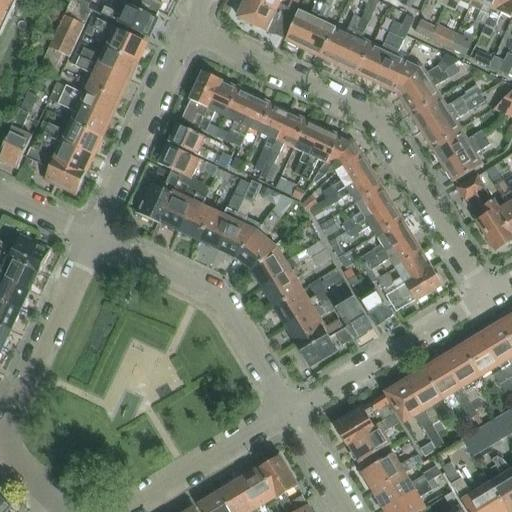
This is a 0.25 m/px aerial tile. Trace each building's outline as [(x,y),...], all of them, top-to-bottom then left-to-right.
[(0,0),(0,27),(13,0),(0,0)] [(92,2),(87,0),(77,0),(75,3),(88,10),(92,2)] [(142,0),(141,4),(149,8),(148,9),(157,14),(161,6),(152,1),(152,0),(142,0)] [(237,19),(266,33),(281,40),(290,21),(246,0),(244,5),(242,4),(236,17),(238,18),(237,19)] [(246,0),(290,21),(294,12),(287,9),(279,5),(281,0),(246,0)] [(286,42),(285,43),(298,50),(299,48),(304,50),(325,4),(317,0),(311,15),(300,10),(289,32),(285,41),(286,42)] [(296,0),(291,0),(287,9),(294,12),(299,1),(296,0)] [(369,0),(367,5),(360,20),(361,20),(369,24),(373,13),(378,2),(373,0),(369,0)] [(402,0),(401,3),(408,7),(411,8),(414,0),(402,0)] [(438,0),(437,4),(446,8),(449,0),(438,0)] [(449,0),(446,8),(455,13),(461,1),(471,6),(473,0),(449,0)] [(473,0),(471,6),(481,11),(475,22),(477,22),(484,26),(496,0),(473,0)] [(511,0),(496,0),(484,26),(493,30),(501,14),(511,19),(511,17),(511,0)] [(49,49),(62,55),(69,58),(91,11),(88,10),(75,3),(71,1),(49,49)] [(325,4),(304,50),(308,52),(307,54),(321,60),(336,26),(326,22),(333,7),(325,4)] [(157,20),(125,5),(121,15),(105,8),(101,15),(147,37),(149,33),(151,34),(157,20)] [(402,25),(396,37),(404,40),(406,37),(414,19),(406,15),(402,25)] [(336,26),(321,60),(334,66),(335,64),(339,66),(361,20),(360,20),(353,16),(347,31),(336,26)] [(87,27),(85,33),(91,36),(94,30),(98,20),(92,17),(87,27)] [(98,20),(94,30),(110,38),(105,48),(137,63),(144,49),(142,48),(144,44),(145,45),(146,43),(98,20)] [(361,20),(339,66),(344,69),(343,71),(356,77),(372,43),(362,39),(369,24),(361,20)] [(420,21),(414,34),(430,41),(436,28),(421,21),(420,21)] [(394,22),(389,33),(396,37),(402,25),(394,22)] [(436,28),(430,41),(450,50),(456,37),(457,34),(437,25),(436,28)] [(485,28),(483,33),(491,37),(493,32),(485,28)] [(372,43),(356,77),(370,82),(370,80),(375,83),(396,37),(389,33),(382,48),(372,43)] [(396,37),(375,83),(380,85),(379,87),(391,92),(392,90),(393,91),(408,60),(398,55),(404,40),(396,37)] [(456,37),(450,50),(465,58),(466,56),(471,44),(456,37)] [(79,46),(74,56),(79,59),(84,49),(79,46)] [(84,49),(79,59),(126,81),(128,77),(130,78),(137,63),(105,48),(101,57),(84,49)] [(62,55),(49,49),(39,71),(52,77),(62,55)] [(474,60),(473,61),(482,65),(488,68),(493,59),(478,51),(474,60)] [(493,59),(488,68),(507,78),(507,77),(511,68),(511,67),(511,56),(507,54),(503,62),(493,57),(493,59)] [(437,66),(437,67),(441,74),(444,72),(444,71),(454,64),(455,64),(459,62),(459,61),(446,55),(445,56),(437,66)] [(74,56),(70,65),(75,68),(79,59),(74,56)] [(79,59),(75,68),(92,75),(88,86),(120,101),(126,86),(125,85),(126,81),(79,59)] [(392,90),(391,92),(398,95),(399,94),(402,98),(441,74),(437,67),(426,74),(422,66),(408,60),(393,91),(392,90)] [(454,64),(444,71),(444,72),(449,79),(459,73),(454,64)] [(182,121),(181,122),(182,122),(198,129),(220,84),(221,82),(215,80),(216,78),(204,72),(203,74),(190,102),(188,107),(182,121)] [(441,74),(402,98),(405,103),(403,104),(410,116),(441,97),(435,88),(449,79),(444,72),(441,74)] [(57,83),(53,92),(62,96),(66,87),(65,88),(57,83)] [(220,84),(198,129),(206,133),(210,126),(215,113),(224,117),(237,89),(226,84),(225,86),(220,84)] [(66,87),(62,96),(109,119),(111,114),(113,116),(120,101),(88,86),(84,94),(66,87)] [(466,95),(461,98),(465,105),(477,98),(479,97),(482,95),(477,86),(465,93),(466,95)] [(237,89),(224,117),(234,122),(229,135),(226,142),(233,145),(254,99),(249,97),(250,95),(237,89)] [(511,91),(493,111),(511,119),(511,91)] [(50,95),(48,100),(48,101),(58,105),(62,96),(53,92),(52,92),(50,95)] [(29,93),(20,111),(29,115),(38,97),(29,93)] [(62,96),(58,105),(75,113),(70,123),(102,138),(109,123),(107,123),(109,119),(62,96)] [(441,97),(410,116),(418,128),(420,127),(422,132),(465,105),(461,98),(447,107),(441,97)] [(477,98),(465,105),(469,112),(483,104),(479,97),(477,98)] [(254,99),(233,145),(240,148),(249,129),(259,133),(271,105),(260,100),(259,102),(254,99)] [(269,138),(255,168),(262,172),(267,161),(288,115),(283,113),(284,111),(271,105),(259,133),(269,138)] [(465,105),(422,132),(425,136),(423,137),(431,149),(462,130),(456,120),(469,112),(465,105)] [(0,158),(3,160),(2,162),(17,169),(22,158),(32,137),(21,132),(29,115),(20,111),(1,150),(0,153),(0,158)] [(288,115),(267,161),(274,165),(283,145),(293,149),(306,122),(294,116),(293,118),(288,115)] [(44,122),(40,131),(45,133),(49,125),(44,122)] [(306,122),(293,149),(303,154),(294,174),(301,177),(322,131),(317,129),(318,127),(306,122)] [(49,125),(45,133),(92,156),(94,152),(95,152),(102,138),(70,123),(66,133),(49,125)] [(202,148),(206,139),(179,126),(178,127),(177,126),(171,137),(173,138),(171,143),(217,165),(221,157),(202,148)] [(210,126),(206,133),(215,137),(218,130),(210,126)] [(218,130),(215,137),(216,138),(225,142),(226,142),(229,135),(220,130),(218,130)] [(462,130),(431,149),(439,162),(440,161),(443,165),(486,138),(481,131),(468,140),(462,130)] [(40,131),(36,140),(41,142),(45,133),(40,131)] [(322,131),(301,177),(309,181),(318,161),(324,164),(330,158),(340,140),(341,138),(329,132),(328,134),(322,131)] [(45,133),(41,142),(58,150),(53,160),(85,175),(91,161),(90,160),(92,156),(45,133)] [(486,138),(443,165),(446,169),(444,170),(452,182),(453,181),(454,182),(462,177),(482,164),(476,154),(490,145),(486,139),(486,138)] [(324,164),(314,181),(316,184),(325,176),(331,168),(331,167),(332,168),(336,175),(339,172),(362,157),(354,144),(352,143),(351,145),(340,140),(330,158),(324,164)] [(165,151),(159,163),(161,164),(160,166),(171,171),(182,176),(192,180),(192,179),(196,171),(213,178),(217,169),(178,151),(169,146),(167,152),(165,151)] [(85,175),(53,160),(30,149),(26,158),(49,169),(45,179),(43,178),(42,180),(77,197),(84,181),(82,180),(85,175)] [(221,157),(217,165),(226,169),(231,158),(222,154),(221,157)] [(341,182),(323,193),(327,200),(370,173),(367,169),(369,168),(362,157),(339,172),(336,175),(341,182)] [(236,159),(232,168),(241,172),(245,164),(236,159)] [(263,172),(261,175),(269,179),(275,165),(274,165),(267,161),(262,172),(263,172)] [(498,164),(495,167),(504,181),(511,176),(511,175),(507,167),(502,170),(498,164)] [(495,167),(486,172),(495,187),(504,181),(495,167)] [(159,170),(157,174),(168,179),(170,174),(168,172),(159,169),(158,170),(159,170)] [(217,169),(213,178),(216,180),(216,181),(221,185),(225,186),(226,186),(229,180),(231,175),(224,172),(217,169)] [(150,183),(135,215),(152,223),(153,221),(158,224),(172,194),(173,192),(175,192),(179,182),(182,176),(171,171),(170,174),(168,179),(163,189),(152,184),(150,183)] [(370,173),(327,200),(331,207),(349,195),(355,205),(382,189),(375,178),(374,179),(370,173)] [(158,224),(157,226),(160,227),(162,223),(174,229),(175,227),(180,230),(201,183),(192,179),(192,180),(182,176),(179,182),(188,187),(184,196),(175,192),(173,192),(172,194),(158,224)] [(458,189),(457,189),(464,200),(465,201),(465,200),(474,195),(486,215),(476,222),(495,253),(511,242),(511,233),(492,201),(485,191),(486,190),(478,176),(466,184),(458,189)] [(276,189),(275,189),(291,197),(295,189),(296,186),(289,183),(280,178),(276,189)] [(241,180),(234,194),(243,198),(249,184),(241,180)] [(243,198),(220,248),(225,251),(224,252),(237,258),(235,260),(236,260),(260,225),(246,217),(261,186),(251,181),(249,184),(243,198)] [(494,200),(492,201),(511,233),(511,194),(504,181),(495,187),(505,204),(499,208),(494,200)] [(201,183),(180,230),(185,232),(184,234),(199,241),(213,210),(203,205),(211,188),(201,183)] [(221,185),(216,195),(220,197),(225,186),(221,185)] [(295,189),(291,197),(300,201),(301,201),(304,194),(295,189)] [(361,214),(342,225),(346,231),(390,205),(387,201),(389,200),(382,189),(355,205),(361,214)] [(213,210),(199,241),(214,248),(215,246),(220,248),(243,198),(234,194),(224,215),(213,210)] [(304,203),(302,205),(306,213),(310,211),(310,210),(318,205),(311,196),(304,203)] [(283,197),(271,213),(280,220),(294,202),(283,197)] [(318,205),(310,210),(310,211),(314,218),(331,207),(327,200),(318,205)] [(390,205),(346,231),(351,239),(369,227),(375,237),(402,221),(395,210),(393,211),(390,205)] [(260,225),(236,260),(237,261),(238,259),(242,262),(241,264),(251,271),(277,247),(266,238),(280,220),(271,213),(261,226),(260,225)] [(333,219),(319,226),(326,238),(339,230),(333,219)] [(380,247),(373,251),(377,258),(410,238),(407,233),(409,232),(402,221),(375,237),(380,247)] [(0,254),(7,258),(39,273),(42,267),(43,268),(51,251),(19,236),(18,238),(19,238),(14,249),(0,242),(0,254)] [(410,238),(377,258),(381,265),(389,260),(395,270),(422,253),(415,242),(413,243),(410,238)] [(320,241),(304,251),(310,260),(325,250),(320,241)] [(339,243),(332,248),(338,259),(339,258),(346,254),(339,243)] [(277,247),(251,271),(251,272),(253,270),(261,283),(262,283),(265,288),(310,260),(304,251),(286,262),(278,248),(277,247)] [(325,250),(310,260),(315,269),(332,260),(325,250)] [(339,258),(345,268),(358,260),(352,250),(346,254),(339,258)] [(373,251),(363,258),(366,263),(366,264),(377,258),(373,251)] [(394,283),(382,290),(386,297),(432,269),(432,268),(430,269),(427,265),(429,264),(422,253),(395,270),(400,279),(394,283)] [(0,278),(26,291),(29,285),(31,286),(36,274),(40,276),(41,273),(39,273),(7,258),(2,268),(0,267),(0,278)] [(377,258),(366,264),(371,271),(375,268),(381,265),(377,258)] [(310,260),(265,288),(268,292),(266,293),(275,307),(303,290),(297,280),(315,269),(310,260)] [(366,263),(361,265),(372,283),(376,280),(371,271),(366,264),(366,263)] [(432,269),(386,297),(396,313),(404,307),(415,301),(415,302),(442,285),(443,284),(436,273),(435,274),(432,269)] [(324,282),(322,283),(326,290),(335,285),(345,304),(337,309),(336,309),(341,318),(347,328),(353,339),(355,338),(356,340),(367,333),(366,331),(372,328),(367,319),(339,272),(337,270),(322,278),(324,282)] [(381,278),(376,280),(382,290),(394,283),(388,274),(381,278)] [(391,316),(392,316),(376,289),(366,295),(356,277),(348,282),(375,326),(380,323),(381,325),(392,318),(391,316)] [(0,278),(0,302),(19,311),(26,296),(24,296),(26,291),(0,278)] [(303,290),(275,307),(283,322),(285,321),(288,325),(331,298),(326,290),(322,283),(320,280),(309,287),(315,297),(310,300),(303,290)] [(331,298),(288,325),(291,330),(289,331),(296,343),(293,345),(294,348),(296,347),(327,329),(326,328),(321,319),(336,309),(337,309),(331,298)] [(0,326),(8,330),(10,325),(12,326),(19,311),(0,302),(0,326)] [(502,324),(500,325),(511,345),(511,317),(511,318),(509,317),(502,321),(502,324)] [(327,329),(296,347),(299,352),(308,366),(336,350),(336,349),(330,339),(335,335),(344,330),(347,328),(341,318),(326,328),(327,329)] [(488,332),(481,336),(508,380),(511,377),(511,367),(508,362),(511,359),(511,345),(500,325),(497,327),(495,326),(488,330),(488,332)] [(465,346),(462,348),(480,378),(491,372),(499,385),(508,380),(481,336),(473,341),(471,340),(465,344),(465,346)] [(451,355),(443,360),(470,403),(477,399),(478,398),(470,384),(480,378),(462,348),(459,350),(457,349),(451,353),(451,355)] [(427,369),(424,371),(442,401),(453,395),(469,420),(477,415),(475,411),(470,403),(443,360),(436,364),(434,363),(427,367),(427,369)] [(413,378),(405,383),(432,426),(440,421),(432,407),(442,401),(424,371),(422,372),(420,371),(413,375),(413,378)] [(511,387),(508,380),(499,385),(504,394),(511,388),(511,387)] [(389,392),(386,394),(391,402),(404,424),(416,417),(424,430),(431,443),(436,451),(444,446),(444,445),(438,435),(432,426),(405,383),(398,387),(396,386),(389,390),(389,392)] [(384,397),(375,403),(363,409),(363,408),(360,407),(354,411),(354,414),(336,425),(335,424),(334,425),(346,445),(349,444),(380,425),(379,424),(394,415),(389,406),(384,397)] [(477,399),(470,403),(475,411),(482,407),(477,399)] [(472,457),(508,436),(511,433),(511,409),(462,439),(472,457)] [(359,461),(360,463),(387,447),(391,444),(384,432),(399,424),(394,415),(379,424),(380,425),(349,444),(352,449),(350,451),(350,452),(349,454),(353,461),(356,461),(357,463),(359,461)] [(440,421),(432,426),(438,435),(446,430),(440,421)] [(431,443),(420,450),(425,458),(436,451),(431,443)] [(387,447),(360,463),(365,470),(391,454),(387,447)] [(391,454),(365,470),(362,472),(364,476),(363,478),(367,484),(370,484),(374,492),(406,473),(419,466),(414,458),(413,457),(400,465),(393,453),(391,454)] [(280,456),(258,469),(277,499),(283,511),(288,511),(293,509),(290,503),(285,495),(298,487),(280,456)] [(418,456),(414,458),(419,466),(422,463),(418,456)] [(502,475),(490,482),(508,511),(511,511),(511,468),(511,469),(506,464),(504,461),(497,457),(492,460),(502,475)] [(445,473),(452,484),(460,480),(450,464),(442,468),(445,473)] [(436,466),(423,475),(423,476),(428,484),(433,481),(433,480),(439,476),(442,475),(436,466)] [(246,479),(240,483),(257,511),(269,511),(266,506),(277,499),(258,469),(244,477),(246,479)] [(385,510),(428,484),(423,476),(412,483),(406,473),(374,492),(373,493),(381,507),(383,506),(385,510)] [(460,480),(452,484),(468,511),(508,511),(490,482),(471,494),(462,479),(460,480)] [(433,481),(428,484),(433,491),(438,488),(433,481)] [(233,484),(219,493),(220,495),(230,511),(257,511),(240,483),(234,486),(233,484)] [(426,508),(424,504),(421,498),(433,491),(428,484),(385,510),(386,511),(420,511),(421,511),(426,508)] [(463,511),(452,492),(444,498),(451,510),(448,511),(463,511)] [(0,511),(5,511),(12,505),(0,494),(0,511)] [(213,496),(197,506),(201,511),(230,511),(220,495),(214,498),(213,496)] [(302,496),(290,503),(293,509),(305,502),(302,496)]
